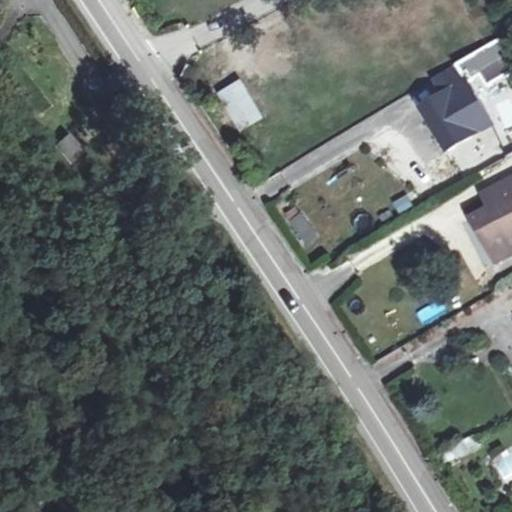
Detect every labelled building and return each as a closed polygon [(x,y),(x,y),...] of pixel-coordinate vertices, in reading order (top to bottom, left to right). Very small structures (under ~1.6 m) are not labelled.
[(508,58),(501,40),(435,78),(445,94),(424,107),(449,148),(471,137),(468,132),(484,125),(461,86),(508,58)] [(239,133),(264,121),(244,80),(219,92),(239,133)] [(380,116),(281,167),(290,185),(389,134),(380,116)] [(71,131),(59,141),(75,160),(87,150),(71,131)] [(473,219),(488,249),(507,239),(511,248),(511,178),(494,188),(503,204),(488,211),(473,219)] [(503,204),(494,188),(480,195),(488,211),(503,204)] [(304,212),(289,220),(304,248),(319,240),(304,212)] [(511,248),(507,239),(488,249),(493,259),(511,249),(511,248)]
